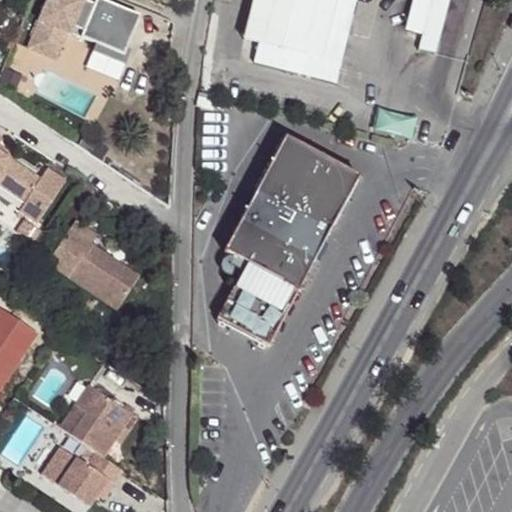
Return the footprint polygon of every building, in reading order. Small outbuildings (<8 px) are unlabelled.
[(107,13),(75,0),(48,0),(28,49),(55,60),(66,34),(93,45),(107,13)] [(264,14),(257,45),(252,64),(329,83),(333,64),(339,65),(341,57),(336,55),(341,34),(346,36),(353,10),(352,0),(252,0),(250,11),(264,14)] [(443,35),(452,0),(421,0),(414,27),(443,35)] [(109,7),(107,13),(93,45),(108,52),(105,60),(137,73),(143,59),(138,57),(151,24),(109,7)] [(243,41),(257,45),(264,14),(250,11),(243,41)] [(341,57),(346,36),(341,34),(336,55),(341,57)] [(333,64),(329,83),(341,79),(339,65),(333,64)] [(79,137),(84,127),(81,124),(75,134),(79,137)] [(362,174),(288,136),(229,251),(251,263),(222,318),(275,345),(362,174)] [(0,156),(0,144),(2,142),(0,140),(0,188),(25,205),(19,214),(38,227),(65,184),(48,171),(40,183),(8,162),(0,156)] [(11,158),(0,150),(0,156),(8,162),(11,158)] [(99,232),(78,217),(50,261),(120,307),(141,273),(93,241),(99,232)] [(35,231),(24,224),(18,235),(28,242),(35,231)] [(2,308),(0,311),(0,394),(41,333),(2,308)] [(53,339),(65,347),(73,335),(60,327),(53,339)] [(95,451),(106,458),(113,462),(124,445),(142,419),(133,413),(97,388),(83,409),(95,417),(80,440),(95,451)] [(80,440),(95,417),(83,409),(68,432),(80,440)] [(131,449),(148,422),(142,419),(124,445),(131,449)] [(106,458),(95,451),(86,464),(97,472),(106,458)] [(113,462),(106,458),(97,472),(86,464),(68,491),(99,511),(107,500),(117,485),(123,489),(133,476),(113,462)] [(114,504),(123,489),(117,485),(107,500),(114,504)]
